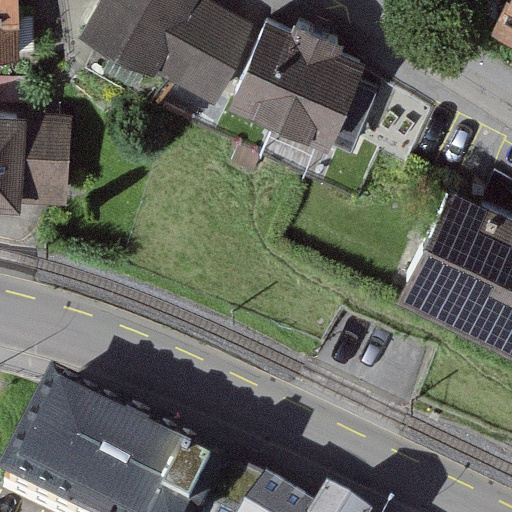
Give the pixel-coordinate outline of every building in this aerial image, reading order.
[(0,0),(0,65),(19,65),(17,0),(0,0)] [(250,23),(209,0),(105,0),(81,41),(199,110),(250,23)] [(511,0),(492,0),(484,19),(511,31),(511,0)] [(373,69),(264,24),(229,110),(337,155),(373,69)] [(12,99),(0,99),(0,197),(2,197),(2,180),(49,179),(49,113),(12,113),(12,99)] [(511,204),(447,170),(391,275),(511,339),(511,204)] [(189,511),(216,456),(41,376),(0,464),(0,489),(49,511),(189,511)] [(309,504),(257,471),(231,511),(359,511),(319,487),(309,504)]
